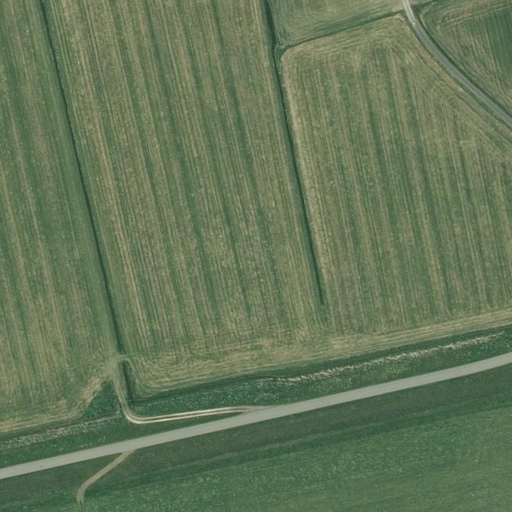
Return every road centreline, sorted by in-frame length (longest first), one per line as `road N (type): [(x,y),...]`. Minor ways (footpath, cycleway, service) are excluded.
road 1 (tertiary): [(0,473),(511,356)]
road 2 (track): [(271,413),(140,421),(126,416),(120,397)]
road 3 (unclassified): [(511,124),(447,66),(406,9)]
